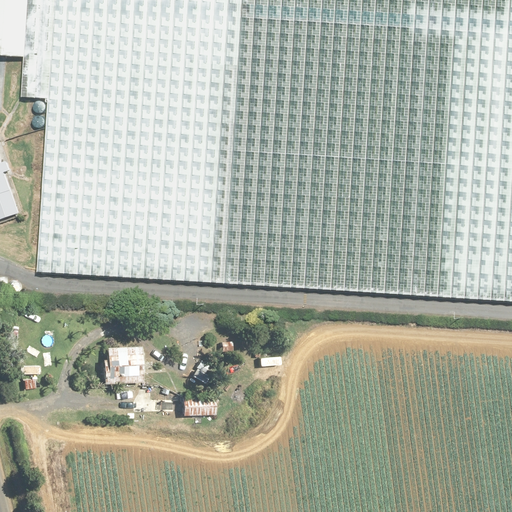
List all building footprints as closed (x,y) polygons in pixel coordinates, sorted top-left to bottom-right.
[(0,0),(0,64),(23,66),(26,0),(0,0)] [(511,0),(55,0),(35,277),(511,311),(511,0)] [(9,162),(5,163),(0,148),(0,222),(22,216),(8,174),(12,172),(9,162)] [(140,348),(106,347),(105,360),(102,360),(101,384),(139,385),(140,348)] [(213,399),(181,399),(181,415),(213,415),(213,399)]
